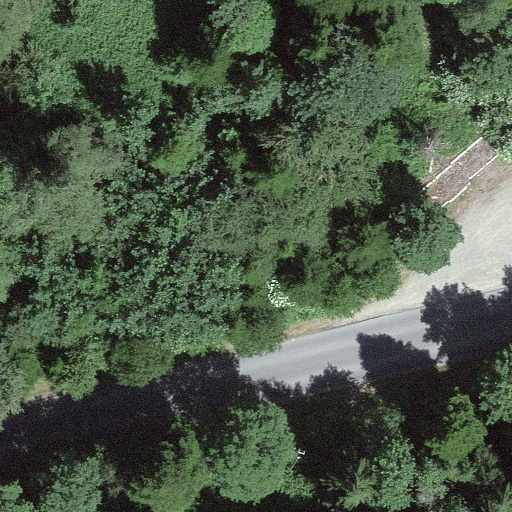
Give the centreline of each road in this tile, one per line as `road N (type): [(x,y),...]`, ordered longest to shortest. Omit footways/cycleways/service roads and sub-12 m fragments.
road 1 (tertiary): [(0,408),(511,309)]
road 2 (track): [(435,325),(511,227)]
